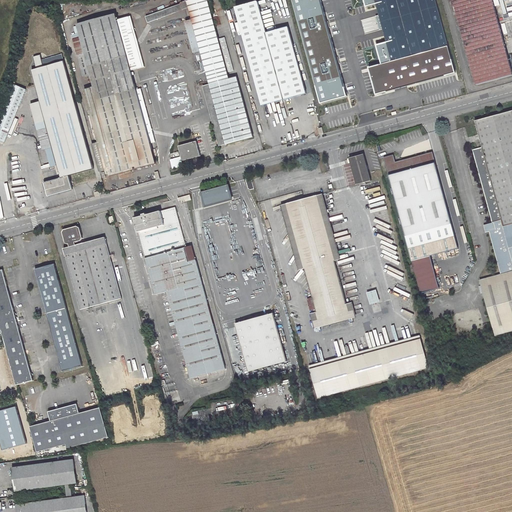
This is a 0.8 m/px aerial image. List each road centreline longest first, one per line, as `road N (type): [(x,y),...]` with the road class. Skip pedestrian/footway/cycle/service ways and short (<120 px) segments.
road 1 (unclassified): [(0,230),(511,91)]
road 2 (unknown): [(214,172),(192,62),(148,71)]
